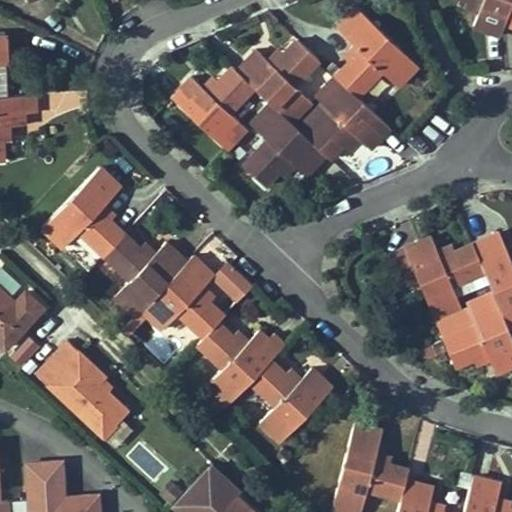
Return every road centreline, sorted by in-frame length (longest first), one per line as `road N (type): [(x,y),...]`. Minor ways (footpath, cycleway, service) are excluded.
road 1 (residential): [(271,259),(131,128),(119,99),(119,79),(134,54),(242,0)]
road 2 (residential): [(511,437),(419,400),(271,259)]
road 3 (residential): [(271,259),(460,178)]
road 4 (residential): [(114,335),(0,228)]
